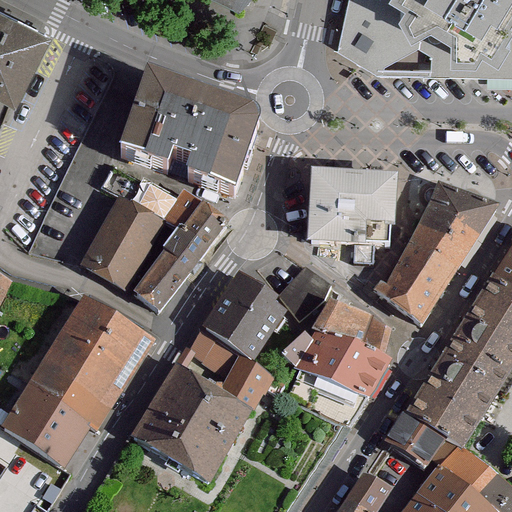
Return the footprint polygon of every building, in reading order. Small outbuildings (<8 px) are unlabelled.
[(511,0),(353,0),(343,47),(360,57),(379,68),(391,61),(418,47),(435,57),(435,68),(511,69),(511,0)] [(0,92),(12,99),(17,90),(29,68),(45,37),(0,12),(0,92)] [(146,87),(144,93),(203,114),(260,134),(261,129),(259,124),(256,119),(253,116),(148,80),(146,87)] [(203,114),(144,93),(122,158),(145,166),(170,176),(175,164),(193,170),(188,182),(211,190),(236,199),(248,167),(260,134),(203,114)] [(388,165),(387,176),(415,178),(416,167),(388,165)] [(165,224),(180,201),(144,182),(142,185),(115,171),(104,190),(125,201),(146,213),(165,224)] [(315,245),(336,246),(375,248),(392,249),(396,187),(357,185),(337,184),(317,183),(314,245),(315,245)] [(460,271),(498,211),(471,201),(443,191),(416,245),(389,291),(383,287),(378,294),(415,320),(423,326),(440,301),(446,291),(456,276),(460,271)] [(183,196),(180,201),(165,224),(180,232),(178,235),(163,254),(170,259),(144,294),(140,291),(136,297),(160,315),(229,228),(212,215),(195,203),(183,196)] [(124,291),(161,226),(124,205),(88,270),(124,291)] [(511,256),(511,259),(505,269),(496,285),(511,295),(511,256)] [(281,302),(301,322),(326,304),(332,290),(306,271),(295,285),(281,302)] [(0,300),(8,284),(0,280),(0,300)] [(451,353),(411,418),(465,451),(511,376),(511,374),(511,295),(496,285),(493,283),(451,353)] [(222,346),(241,359),(256,337),(265,344),(282,320),(264,306),(266,303),(242,286),(207,336),(222,346)] [(339,311),(347,314),(353,304),(340,295),(334,309),(339,311)] [(85,305),(33,386),(90,424),(147,339),(135,333),(112,320),(85,305)] [(362,354),(372,323),(347,314),(339,311),(322,337),(362,354)] [(372,323),(362,354),(380,362),(386,332),(372,323)] [(222,346),(207,336),(204,334),(192,352),(210,364),(222,346)] [(241,359),(249,364),(250,366),(265,344),(256,337),(241,359)] [(302,375),(340,392),(367,404),(379,385),(391,367),(387,366),(380,362),(362,354),(322,337),(313,352),(299,373),(302,375)] [(306,344),(305,342),(285,358),(295,369),(299,373),(313,352),(306,344)] [(210,364),(235,380),(237,381),(249,364),(241,359),(222,346),(210,364)] [(266,392),(272,381),(251,366),(250,366),(249,364),(237,381),(235,380),(224,397),(252,415),(266,392)] [(209,487),(252,415),(224,397),(180,371),(175,367),(131,438),(135,441),(209,487)] [(349,432),(367,404),(340,392),(302,375),(289,403),(341,428),(349,432)] [(286,390),(272,381),(266,392),(281,402),(282,398),(286,390)] [(60,468),(90,424),(33,386),(3,432),(37,453),(60,468)] [(288,511),(318,467),(341,428),(289,403),(282,398),(281,402),(220,509),(218,511),(288,511)] [(410,418),(408,418),(400,430),(392,442),(397,446),(428,467),(432,461),(446,440),(410,418)] [(444,470),(460,449),(446,440),(432,461),(444,470)] [(424,473),(428,467),(397,446),(393,450),(424,473)] [(498,478),(460,449),(444,470),(478,501),(498,478)] [(490,511),(478,501),(444,470),(421,499),(439,511),(490,511)] [(511,490),(498,478),(478,501),(490,511),(503,511),(511,502),(511,490)] [(358,511),(372,511),(385,494),(369,484),(366,481),(361,489),(350,506),(358,511)] [(379,511),(389,497),(385,494),(372,511),(379,511)] [(439,511),(421,499),(410,511),(439,511)] [(511,511),(511,502),(503,511),(511,511)]
